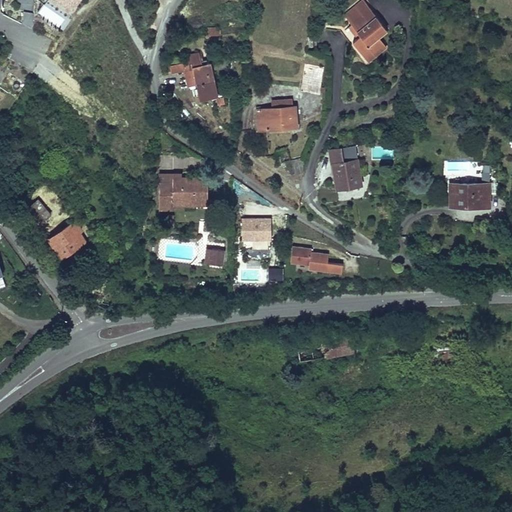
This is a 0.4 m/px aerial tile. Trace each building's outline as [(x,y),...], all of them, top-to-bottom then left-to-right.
[(79,0),(49,0),(69,14),(79,0)] [(353,41),(365,57),(380,46),(374,38),(377,35),(386,28),(363,0),(362,0),(344,15),(352,24),(360,35),(357,38),(353,41)] [(60,27),(66,18),(43,3),(37,12),(60,27)] [(348,27),(357,38),(360,35),(352,24),(348,27)] [(216,34),(216,26),(208,26),(208,34),(216,34)] [(377,35),(379,37),(387,30),(386,28),(377,35)] [(380,46),(382,48),(386,45),(379,37),(377,35),(374,38),(380,46)] [(382,48),(380,46),(365,57),(368,60),(382,48)] [(207,97),(206,94),(218,91),(216,84),(213,70),(229,66),(227,58),(207,62),(207,59),(201,60),(200,52),(187,55),(188,62),(170,66),(171,73),(185,70),(193,68),(194,76),(187,78),(188,87),(196,85),(200,99),(207,97)] [(305,64),(301,89),(320,92),(324,67),(305,64)] [(185,70),(187,78),(194,76),(193,68),(185,70)] [(218,104),(225,103),(223,94),(219,95),(211,96),(212,99),(217,98),(218,104)] [(257,109),(258,129),(297,126),(295,106),(292,106),(273,108),(257,109)] [(362,184),(355,146),(330,151),(337,188),(362,184)] [(288,161),(291,174),(303,171),(304,162),(303,157),(288,161)] [(498,171),(500,168),(494,162),(491,165),(498,171)] [(482,165),(482,180),(490,180),(490,166),(482,165)] [(207,192),(207,171),(159,171),(159,208),(174,208),(174,206),(174,202),(195,201),(204,201),(204,192),(207,192)] [(455,205),(489,206),(489,183),(455,182),(455,205)] [(28,209),(40,223),(50,214),(38,201),(28,209)] [(61,231),(56,224),(65,218),(62,213),(42,226),(62,257),(85,242),(79,232),(77,230),(80,228),(75,221),(61,231)] [(270,217),(242,217),(242,247),(271,247),(270,217)] [(291,245),(290,261),(308,263),(308,267),(340,270),(341,262),(327,260),(328,252),(310,250),(311,247),(291,245)] [(223,263),(225,249),(206,247),(204,261),(223,263)] [(268,280),(283,281),(283,269),(269,268),(268,280)] [(30,292),(37,299),(42,295),(35,287),(30,292)] [(288,348),(291,362),(354,351),(351,335),(329,339),(321,342),(288,348)] [(451,361),(450,347),(437,347),(437,361),(451,361)]
